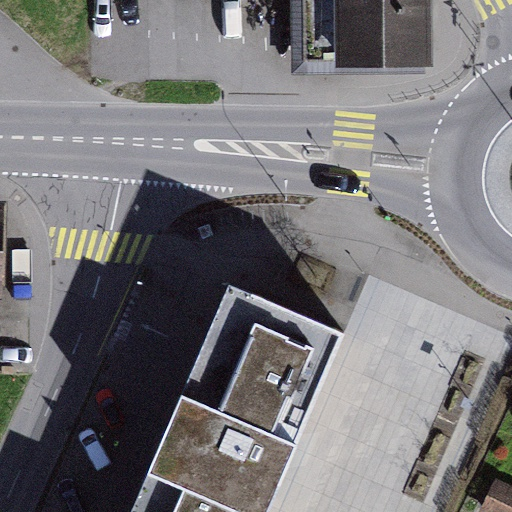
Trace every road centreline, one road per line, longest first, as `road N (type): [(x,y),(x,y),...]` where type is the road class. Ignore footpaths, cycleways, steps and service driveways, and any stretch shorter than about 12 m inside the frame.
road 1 (residential): [(129,145),(108,244),(2,511)]
road 2 (secondary): [(470,122),(245,151)]
road 3 (secondary): [(245,151),(461,210)]
road 4 (secondary): [(129,145),(0,138)]
